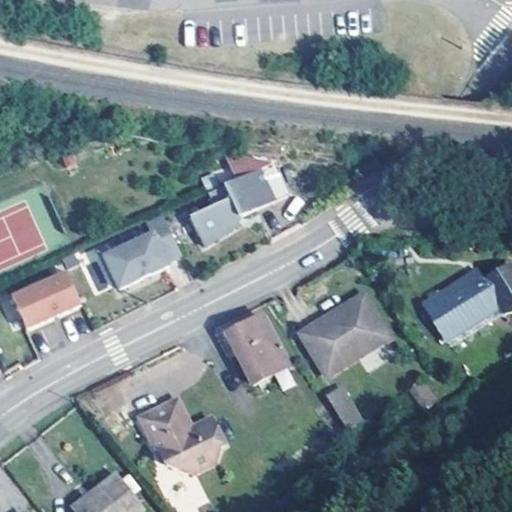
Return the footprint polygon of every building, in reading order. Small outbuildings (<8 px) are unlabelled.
[(260,167),(209,190),(215,204),(191,215),(205,244),(239,229),(243,215),(276,197),(260,167)] [(162,211),(147,218),(153,232),(104,254),(118,287),(170,264),(168,259),(183,253),(162,211)] [(66,267),(12,293),(27,325),(53,312),(81,298),(66,267)] [(511,268),(474,289),(467,278),(423,304),(446,341),(490,316),(500,311),(503,317),(511,315),(511,268)] [(388,339),(363,299),(300,337),(326,379),(388,339)] [(497,327),(490,316),(446,341),(453,354),(497,327)] [(284,368),(258,317),(225,334),(251,384),(284,368)] [(282,391),(296,385),(289,368),(275,374),(282,391)] [(430,405),(415,383),(402,392),(417,415),(430,405)] [(338,389),(324,398),(341,425),(355,417),(338,389)] [(189,428),(174,401),(167,405),(182,432),(189,428)] [(182,432),(167,405),(138,419),(162,464),(190,474),(212,464),(216,447),(221,443),(208,418),(189,428),(182,432)] [(355,417),(341,425),(344,430),(358,421),(355,417)] [(132,511),(140,506),(114,472),(71,506),(76,511),(132,511)]
